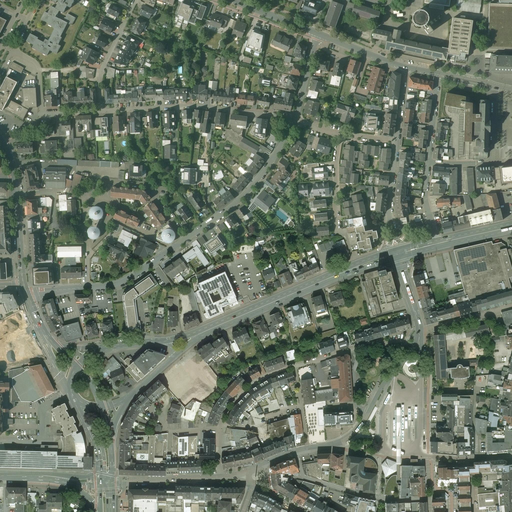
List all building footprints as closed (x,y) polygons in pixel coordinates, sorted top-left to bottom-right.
[(50,0),(56,3),(57,1),(59,2),(55,9),(57,9),(56,10),(58,11),(59,11),(63,13),(64,13),(62,12),(64,9),(65,10),(67,6),(71,8),(72,4),(71,4),(73,0),(74,1),(74,0),(73,0),(50,0)] [(511,55),(491,55),(489,72),(511,72),(511,0),(498,0),(499,2),(511,2),(511,55)] [(181,6),(180,5),(177,13),(185,15),(184,18),(189,20),(193,9),(196,3),(190,1),(187,8),(181,6)] [(310,1),(309,3),(305,1),(302,11),(306,13),(307,11),(316,15),(319,6),(315,5),(315,4),(310,1)] [(331,1),(323,24),(334,28),(341,10),(342,5),(331,1)] [(380,12),(354,4),(354,5),(353,8),(351,13),(352,14),(352,13),(354,14),(377,22),(380,12)] [(511,4),(489,4),(488,49),(511,50),(511,4)] [(121,10),(111,5),(110,6),(108,10),(108,11),(107,13),(111,14),(116,17),(117,18),(121,10)] [(199,11),(193,9),(189,20),(189,22),(195,24),(196,20),(199,21),(200,18),(202,19),(206,7),(201,5),(199,11)] [(353,8),(343,5),(342,5),(341,10),(351,13),(353,8)] [(148,8),(143,6),(140,13),(149,18),(151,14),(152,14),(153,11),(148,8)] [(57,15),(49,11),(48,14),(45,13),(41,20),(49,24),(48,25),(55,28),(52,34),(54,34),(50,41),(53,43),(50,48),(46,46),(43,44),(37,41),(38,38),(30,34),(27,42),(34,45),(32,48),(47,56),(49,50),(56,54),(60,47),(58,45),(61,38),(60,38),(67,24),(64,22),(59,20),(58,21),(54,19),(56,15),(57,15)] [(423,12),(421,11),(419,11),(417,11),(417,12),(416,13),(415,13),(414,14),(413,14),(412,16),(413,16),(412,17),(412,19),(412,20),(412,22),(413,22),(414,24),(415,25),(415,26),(417,27),(417,26),(418,27),(420,27),(421,27),(421,28),(423,27),(424,26),(426,25),(426,24),(427,24),(428,23),(427,22),(428,21),(428,20),(428,18),(428,16),(427,16),(427,15),(426,14),(425,13),(423,11),(423,12)] [(75,18),(68,14),(64,22),(67,24),(71,26),(75,18)] [(220,18),(213,15),(211,21),(210,24),(220,28),(220,27),(224,28),(225,24),(226,24),(228,18),(221,16),(220,18)] [(461,19),(453,18),(448,49),(442,48),(442,49),(441,59),(440,60),(446,61),(448,54),(459,56),(459,59),(464,60),(465,54),(468,55),(473,21),(465,20),(465,17),(461,16),(461,19)] [(140,20),(137,18),(133,25),(142,29),(145,22),(142,21),(142,20),(141,19),(140,20)] [(111,23),(104,20),(103,21),(101,25),(100,28),(110,33),(112,28),(114,27),(114,26),(114,25),(114,24),(111,23)] [(247,25),(237,21),(234,29),(233,32),(239,34),(238,36),(242,37),(244,31),(245,32),(245,30),(247,25)] [(142,29),(133,25),(131,31),(134,32),(134,33),(135,34),(135,33),(139,35),(142,29)] [(267,29),(255,25),(253,32),(258,34),(265,37),(267,29)] [(429,26),(428,27),(426,25),(424,26),(426,29),(424,30),(428,35),(433,31),(429,26)] [(442,49),(399,39),(401,31),(394,30),(393,33),(375,30),(373,38),(386,41),(385,50),(390,51),(391,48),(441,59),(442,49)] [(250,32),(245,47),(246,47),(251,49),(254,39),(256,40),(258,34),(253,32),(252,33),(250,32)] [(284,36),(277,33),(272,45),(279,48),(284,37),(284,36)] [(102,37),(100,36),(98,40),(96,43),(96,44),(104,48),(108,40),(104,38),(102,37)] [(135,40),(128,37),(125,42),(136,48),(139,42),(135,40)] [(292,41),(284,37),(279,48),(287,51),(292,41)] [(136,48),(125,42),(121,50),(132,55),(132,56),(134,53),(133,53),(135,50),(136,48)] [(306,47),(298,44),(296,50),(295,50),(294,53),(295,53),(294,56),(303,59),(306,49),(306,47)] [(99,53),(86,47),(82,56),(81,55),(79,59),(86,62),(85,62),(88,64),(89,63),(93,65),(95,61),(96,61),(97,58),(99,53)] [(132,55),(121,50),(120,49),(113,64),(121,65),(122,63),(126,65),(126,66),(128,63),(131,58),(130,58),(132,55)] [(329,62),(319,60),(317,69),(320,70),(327,71),(329,62)] [(361,63),(351,60),(347,72),(355,74),(357,75),(361,63)] [(24,68),(12,62),(9,68),(21,74),(24,68)] [(343,65),(335,63),(332,74),(340,76),(341,72),(342,72),(343,69),(342,69),(343,65)] [(301,66),(294,64),(292,70),(288,69),(287,73),(299,76),(301,66)] [(379,69),(373,67),(373,69),(373,71),(374,71),(373,73),(371,72),(370,72),(371,73),(385,77),(386,74),(384,74),(385,70),(381,69),(379,69)] [(400,75),(392,72),(392,78),(391,78),(389,98),(398,99),(400,75)] [(385,77),(371,73),(371,75),(372,76),(371,79),(369,78),(370,78),(384,82),(381,82),(381,81),(381,79),(382,79),(384,79),(385,77)] [(340,76),(332,74),(330,84),(331,85),(338,86),(340,76)] [(298,79),(288,77),(288,79),(287,83),(286,88),(295,90),(298,79)] [(421,80),(409,77),(408,87),(420,89),(420,88),(421,80)] [(258,83),(269,86),(271,80),(259,78),(258,83)] [(384,82),(370,78),(369,81),(370,82),(370,84),(367,84),(368,84),(382,88),(379,87),(380,86),(379,84),(380,84),(383,85),(384,82)] [(14,84),(4,79),(0,87),(0,108),(1,109),(2,109),(23,120),(30,108),(37,108),(36,88),(22,89),(23,102),(20,106),(7,99),(14,85),(14,84)] [(54,95),(46,96),(46,99),(46,103),(47,103),(47,107),(57,106),(57,100),(57,97),(59,97),(58,79),(51,79),(52,90),(53,90),(54,95)] [(433,82),(421,80),(420,88),(420,89),(432,90),(433,82)] [(317,82),(313,81),(312,83),(310,90),(318,92),(320,87),(321,87),(322,83),(317,82)] [(382,88),(368,84),(368,86),(368,88),(369,88),(368,90),(371,91),(371,92),(374,93),(374,92),(377,93),(378,91),(378,90),(381,91),(382,88)] [(22,89),(14,85),(7,99),(20,106),(23,102),(22,89)] [(338,86),(331,85),(330,91),(337,93),(338,86)] [(156,89),(145,90),(146,101),(164,100),(164,91),(164,90),(156,90),(156,89)] [(187,89),(179,90),(179,89),(175,89),(175,90),(175,99),(186,98),(186,96),(187,89)] [(194,90),(190,89),(190,96),(190,99),(198,99),(199,90),(194,90)] [(232,89),(226,89),(226,93),(223,93),(222,102),(230,103),(231,100),(231,94),(232,89)] [(175,90),(164,91),(164,100),(175,99),(175,90)] [(205,90),(199,90),(198,99),(207,100),(207,97),(208,91),(205,90)] [(223,93),(214,92),(214,98),(213,101),(222,102),(223,93)] [(294,94),(285,92),(285,95),(284,98),(284,101),(292,102),(294,94)] [(472,104),(465,102),(465,97),(446,93),(444,106),(464,110),(463,142),(471,142),(471,137),(472,122),(474,122),(474,118),(479,118),(479,115),(472,115),(472,104)] [(109,95),(105,96),(106,103),(114,103),(113,95),(109,95)] [(247,96),(238,95),(237,101),(237,104),(246,105),(247,96)] [(91,97),(88,97),(89,105),(96,104),(96,96),(91,97)] [(255,97),(247,96),(246,105),(254,106),(254,103),(255,97)] [(65,98),(62,98),(62,106),(76,105),(75,97),(72,98),(65,98)] [(79,97),(75,97),(76,105),(89,105),(88,97),(85,97),(79,97)] [(264,98),(259,97),(258,104),(268,107),(270,99),(268,99),(264,98)] [(398,99),(389,98),(389,102),(388,109),(397,110),(398,99)] [(279,100),(275,99),(273,108),(277,109),(277,108),(290,111),(292,102),(284,101),(283,101),(279,100)] [(415,100),(409,99),(409,101),(406,101),(406,109),(414,110),(415,100)] [(489,101),(480,100),(479,115),(479,118),(474,118),(474,122),(474,135),(479,135),(479,141),(476,141),(475,146),(478,146),(478,152),(488,153),(488,136),(489,136),(490,118),(489,118),(489,101)] [(311,102),(308,101),(305,113),(315,116),(316,116),(319,104),(311,102)] [(426,103),(423,102),(422,107),(421,106),(420,110),(422,110),(422,113),(429,113),(431,103),(426,103)] [(355,110),(339,105),(337,110),(343,112),(341,121),(349,124),(352,114),(354,115),(355,110)] [(414,110),(406,109),(404,123),(412,124),(414,110)] [(191,110),(182,111),(182,120),(186,120),(191,119),(191,111),(191,110)] [(203,111),(195,110),(195,111),(195,112),(194,118),(197,118),(202,119),(203,111)] [(174,111),(164,112),(165,127),(166,132),(174,131),(173,127),(175,127),(175,121),(175,118),(174,111)] [(203,130),(202,133),(211,134),(212,130),(209,130),(209,125),(207,125),(208,120),(211,120),(212,112),(205,111),(203,124),(203,130)] [(157,112),(146,113),(146,118),(147,123),(151,123),(152,128),(157,127),(157,112)] [(140,113),(131,113),(131,121),(130,123),(130,125),(127,126),(127,133),(130,133),(140,132),(140,121),(140,113)] [(226,114),(216,113),(215,123),(224,125),(226,114)] [(429,113),(422,113),(421,122),(428,123),(429,113)] [(396,115),(386,114),(384,133),(394,134),(396,115)] [(247,117),(231,115),(230,125),(243,127),(246,127),(246,123),(247,117)] [(83,116),(75,117),(76,125),(84,124),(83,116)] [(107,117),(100,118),(101,130),(95,130),(95,137),(109,137),(108,131),(107,132),(107,128),(108,128),(108,125),(107,117)] [(123,117),(115,117),(113,119),(113,125),(112,125),(113,131),(122,131),(124,131),(123,125),(123,117)] [(360,123),(357,123),(356,127),(356,133),(365,134),(366,123),(372,124),(372,120),(361,119),(360,121),(360,123)] [(70,121),(61,122),(61,124),(62,131),(66,131),(69,131),(70,130),(70,128),(70,122),(70,121)] [(412,124),(404,123),(402,137),(411,138),(411,134),(412,124)] [(445,124),(437,123),(436,133),(443,134),(444,134),(444,128),(445,124)] [(243,127),(230,125),(229,129),(229,135),(228,139),(239,145),(243,138),(242,137),(243,129),(243,127)] [(315,136),(310,135),(306,144),(312,146),(315,136)] [(320,138),(315,136),(312,146),(317,147),(320,138)] [(81,138),(73,139),(74,148),(82,147),(81,138)] [(249,141),(243,138),(239,145),(244,148),(249,141)] [(331,142),(320,138),(317,147),(323,149),(322,152),(327,153),(331,142)] [(297,140),(295,143),(294,144),(294,145),(290,152),(297,156),(299,152),(301,153),(305,145),(297,140)] [(57,141),(45,142),(45,144),(40,145),(40,155),(57,154),(57,141)] [(259,147),(249,141),(244,148),(253,153),(254,150),(257,152),(258,152),(260,148),(259,147)] [(32,144),(17,145),(17,149),(17,154),(33,153),(32,144)] [(266,148),(261,145),(259,147),(260,148),(258,152),(262,155),(264,152),(264,151),(266,148)] [(355,171),(349,170),(349,168),(350,168),(351,161),(353,161),(354,147),(350,146),(350,145),(345,145),(345,149),(344,149),(343,153),(344,153),(344,158),(344,160),(341,160),(341,164),(341,167),(340,167),(339,174),(343,174),(343,178),(341,178),(341,182),(345,183),(349,184),(349,183),(353,183),(357,184),(358,174),(355,174),(355,171)] [(367,146),(363,145),(363,146),(363,149),(361,149),(362,150),(362,153),(356,153),(356,158),(358,158),(358,160),(360,160),(367,161),(368,157),(367,157),(368,154),(370,154),(370,155),(373,156),(378,157),(378,154),(381,154),(381,162),(379,162),(378,169),(387,170),(388,167),(388,163),(390,164),(390,160),(390,159),(390,157),(391,157),(391,152),(391,149),(386,149),(382,148),(382,149),(379,149),(379,147),(371,146),(371,145),(367,145),(367,146)] [(166,146),(165,146),(165,158),(175,158),(175,146),(170,146),(166,146)] [(273,149),(268,146),(266,148),(264,151),(264,152),(269,155),(271,151),(273,149)] [(442,149),(435,148),(433,159),(441,159),(441,152),(442,149)] [(411,154),(401,153),(400,160),(409,161),(410,161),(410,159),(411,154)] [(265,161),(256,154),(253,158),(254,159),(253,162),(260,168),(265,161)] [(290,164),(282,158),(278,165),(281,167),(282,167),(285,170),(286,168),(290,164)] [(112,162),(57,160),(57,164),(66,164),(66,165),(69,165),(112,168),(112,162)] [(367,161),(360,160),(359,167),(368,168),(368,165),(369,165),(369,161),(367,161)] [(260,168),(253,162),(251,164),(247,161),(246,162),(245,164),(249,167),(256,173),(260,168)] [(34,165),(22,168),(24,174),(26,183),(26,190),(39,189),(38,182),(34,183),(33,178),(31,172),(35,171),(34,165)] [(511,165),(499,167),(499,168),(500,179),(501,184),(511,182),(511,165)] [(138,167),(134,167),(134,166),(130,166),(130,176),(133,176),(133,178),(138,178),(138,177),(142,177),(142,170),(142,167),(138,166),(138,167)] [(256,173),(249,167),(246,170),(253,176),(256,173)] [(285,170),(282,167),(281,167),(276,174),(283,180),(289,173),(290,171),(286,168),(285,170)] [(318,168),(312,168),(312,172),(313,179),(328,178),(328,172),(326,172),(326,167),(318,168)] [(408,168),(399,167),(398,174),(407,175),(408,172),(408,168)] [(449,168),(433,167),(432,176),(444,177),(449,178),(449,168)] [(494,167),(476,168),(477,182),(485,181),(486,184),(490,184),(490,181),(495,180),(494,179),(494,168),(494,167)] [(66,168),(46,168),(46,176),(46,182),(46,188),(65,189),(66,168)] [(181,181),(184,181),(183,184),(196,185),(196,181),(197,181),(197,172),(196,172),(196,169),(184,168),(184,172),(182,172),(181,181)] [(82,176),(75,174),(71,185),(78,188),(82,176)] [(276,174),(270,181),(279,188),(282,184),(280,183),(283,180),(276,174)] [(407,175),(398,174),(398,181),(407,182),(407,177),(407,175)] [(242,175),(238,180),(245,186),(249,181),(242,175)] [(379,176),(379,177),(378,184),(388,185),(389,177),(379,176)] [(238,180),(232,187),(239,193),(245,186),(238,180)] [(320,184),(312,185),(313,189),(313,188),(314,195),(321,194),(320,184)] [(328,184),(320,184),(321,194),(329,194),(328,189),(329,189),(329,185),(328,185),(328,184)] [(443,185),(434,184),(433,192),(444,193),(445,185),(443,185)] [(78,188),(71,185),(67,196),(75,197),(78,188)] [(307,186),(299,186),(299,188),(299,192),(300,196),(307,195),(307,186)] [(373,187),(365,186),(368,197),(374,196),(372,190),(373,187)] [(136,190),(112,187),(111,197),(135,200),(136,190)] [(406,189),(397,188),(396,196),(405,197),(405,193),(406,189)] [(264,193),(255,203),(261,208),(267,201),(268,202),(273,196),(265,189),(263,192),(264,193)] [(142,190),(136,190),(135,200),(139,200),(142,205),(151,199),(146,193),(145,192),(143,191),(142,190)] [(223,195),(221,196),(226,204),(234,198),(229,191),(223,195)] [(195,193),(192,195),(192,194),(187,198),(189,201),(190,201),(196,210),(203,205),(199,199),(201,198),(198,194),(197,195),(195,193)] [(360,194),(351,196),(352,201),(344,202),(345,209),(344,209),(345,216),(348,215),(349,220),(365,217),(366,217),(363,202),(362,202),(361,199),(360,194)] [(387,195),(377,194),(376,204),(375,211),(381,212),(385,212),(387,195)] [(497,199),(496,194),(486,195),(489,205),(490,210),(493,222),(503,220),(500,209),(499,209),(497,199)] [(469,195),(463,195),(467,211),(472,209),(469,195)] [(486,195),(480,195),(483,206),(489,205),(486,195)] [(220,196),(213,202),(219,209),(226,204),(221,196),(220,196)] [(405,197),(396,196),(396,198),(396,205),(397,209),(398,218),(409,216),(407,207),(407,200),(406,200),(406,197),(405,197)] [(49,197),(46,197),(46,207),(42,208),(42,213),(41,213),(41,217),(42,217),(50,217),(52,200),(49,197)] [(449,199),(437,200),(437,207),(438,207),(438,208),(450,206),(449,199)] [(37,200),(27,200),(28,214),(38,213),(38,208),(37,200)] [(67,202),(59,202),(59,211),(67,211),(68,215),(76,215),(75,200),(66,201),(67,202)] [(315,201),(313,201),(313,202),(314,209),(326,207),(326,208),(326,200),(325,200),(315,201)] [(151,202),(143,208),(145,211),(144,212),(145,214),(156,206),(154,203),(153,204),(151,202)] [(184,205),(176,212),(178,215),(180,214),(184,220),(185,221),(192,216),(184,205)] [(97,206),(96,206),(94,206),(93,207),(92,207),(88,207),(89,219),(92,220),(91,222),(90,221),(91,229),(90,229),(90,230),(89,231),(89,232),(89,233),(89,234),(89,235),(90,236),(91,237),(92,238),(93,243),(95,238),(96,238),(97,237),(98,237),(98,236),(99,236),(99,235),(99,234),(99,233),(99,232),(99,231),(98,230),(100,226),(97,225),(98,223),(101,224),(106,209),(102,209),(101,208),(100,207),(99,207),(99,206),(97,206)] [(156,206),(145,214),(148,217),(149,216),(150,218),(159,212),(157,210),(158,209),(156,206)] [(243,207),(236,212),(241,219),(243,217),(246,215),(248,214),(243,207)] [(121,211),(117,209),(113,219),(125,224),(126,222),(129,215),(125,213),(126,212),(121,210),(121,211)] [(490,210),(479,212),(482,225),(493,222),(490,210)] [(159,212),(150,218),(152,220),(151,221),(153,224),(163,216),(161,213),(160,214),(159,212)] [(479,212),(468,215),(471,227),(482,225),(479,212)] [(320,214),(314,215),(315,222),(316,222),(319,222),(327,221),(328,221),(327,213),(320,214)] [(132,215),(132,216),(129,215),(126,222),(128,223),(134,226),(135,226),(137,227),(141,220),(138,219),(138,218),(132,215)] [(232,215),(225,219),(227,223),(226,224),(229,228),(232,226),(237,222),(232,215)] [(468,215),(457,217),(458,220),(452,222),(454,231),(471,227),(468,215)] [(163,216),(153,224),(155,227),(156,226),(157,228),(166,222),(164,220),(165,219),(163,216)] [(349,220),(347,220),(347,224),(346,224),(347,228),(355,227),(355,228),(363,226),(366,226),(365,217),(349,220)] [(7,218),(0,218),(0,233),(8,233),(8,218),(7,218)] [(448,218),(440,220),(444,234),(454,231),(452,222),(449,222),(448,218)] [(30,219),(28,219),(29,229),(37,229),(37,224),(38,224),(38,223),(38,219),(30,219)] [(120,225),(114,223),(111,230),(117,233),(120,225)] [(223,223),(218,227),(221,231),(226,228),(223,223)] [(169,224),(160,230),(156,239),(165,243),(167,243),(168,243),(170,243),(172,243),(173,242),(173,241),(174,241),(175,240),(175,239),(176,237),(176,235),(175,233),(174,231),(173,230),(169,224)] [(317,228),(316,228),(317,236),(320,236),(329,235),(328,227),(319,227),(317,228)] [(133,235),(122,230),(119,238),(125,241),(123,246),(128,248),(133,235)] [(365,232),(359,233),(360,242),(357,242),(358,250),(363,249),(363,251),(371,249),(370,243),(374,242),(373,240),(378,239),(376,231),(373,232),(372,230),(365,232)] [(8,233),(0,233),(0,255),(10,255),(8,233)] [(39,234),(29,235),(29,246),(40,246),(39,234)] [(218,234),(204,244),(208,249),(207,249),(209,251),(210,252),(220,245),(221,247),(225,244),(218,234)] [(142,238),(135,253),(146,258),(148,254),(152,256),(153,253),(154,253),(156,249),(155,249),(157,246),(152,244),(152,243),(142,238)] [(123,246),(111,240),(106,251),(112,254),(113,251),(120,254),(118,260),(122,261),(128,248),(123,246)] [(332,241),(323,244),(319,246),(321,253),(334,248),(332,241)] [(467,295),(510,283),(508,278),(511,277),(511,274),(505,245),(501,243),(501,242),(492,244),(491,242),(459,249),(459,250),(454,251),(454,250),(459,273),(463,289),(464,292),(465,296),(467,295)] [(40,246),(29,246),(30,263),(38,263),(38,262),(40,262),(40,261),(45,261),(45,255),(40,256),(40,246)] [(81,246),(57,247),(57,257),(65,257),(76,257),(80,257),(81,257),(81,246)] [(196,246),(183,256),(186,260),(195,254),(204,267),(209,263),(198,248),(197,246),(196,246)] [(76,257),(65,257),(65,268),(61,268),(62,278),(77,278),(77,279),(81,279),(81,278),(82,278),(81,271),(81,267),(77,268),(76,268),(76,261),(76,257)] [(180,258),(172,263),(181,275),(188,270),(184,263),(180,258)] [(278,273),(278,274),(284,287),(293,283),(291,278),(290,276),(289,276),(288,274),(286,267),(285,264),(284,262),(283,261),(276,265),(278,273)] [(172,263),(165,269),(168,274),(173,280),(176,278),(181,275),(172,263)] [(313,265),(309,266),(312,274),(313,274),(320,271),(317,263),(313,265)] [(304,268),(301,270),(304,277),(312,274),(309,266),(307,267),(304,268)] [(272,270),(263,273),(266,281),(270,280),(269,279),(275,277),(272,270)] [(294,272),(294,273),(297,281),(304,278),(304,277),(301,270),(294,272)] [(379,270),(363,274),(365,281),(371,279),(379,277),(377,272),(380,271),(379,270)] [(397,300),(390,274),(387,275),(386,273),(385,270),(380,271),(377,272),(379,277),(386,303),(391,302),(397,300)] [(37,271),(31,272),(32,286),(53,285),(52,271),(50,271),(37,271)] [(238,302),(236,297),(229,281),(225,272),(198,284),(198,285),(200,290),(197,292),(209,319),(223,312),(221,308),(229,305),(230,306),(238,302)] [(391,272),(386,273),(387,275),(390,274),(397,300),(399,300),(391,272)] [(422,274),(413,277),(416,287),(425,285),(429,283),(427,278),(423,279),(422,274)] [(130,291),(127,293),(126,294),(125,296),(125,297),(125,298),(125,299),(125,302),(123,303),(127,332),(136,331),(138,331),(134,299),(139,296),(140,297),(158,284),(152,275),(134,288),(133,287),(129,289),(130,291)] [(386,303),(379,277),(371,279),(375,292),(371,293),(372,298),(376,296),(381,314),(393,310),(391,302),(386,303)] [(376,296),(372,298),(371,293),(375,292),(371,279),(365,281),(363,281),(373,316),(381,314),(376,296)] [(510,283),(467,295),(470,302),(472,312),(477,310),(478,311),(478,309),(498,304),(497,302),(499,302),(502,301),(503,303),(511,300),(511,290),(511,289),(510,283)] [(425,285),(416,287),(419,299),(428,296),(427,292),(429,292),(428,289),(427,290),(426,286),(425,287),(425,285)] [(192,288),(187,289),(191,303),(196,302),(192,288)] [(0,304),(2,305),(5,313),(18,308),(13,296),(12,297),(11,294),(10,295),(9,293),(8,293),(8,292),(0,292),(0,304)] [(341,292),(334,294),(334,295),(329,297),(332,305),(339,303),(339,304),(344,302),(341,292)] [(459,293),(448,296),(450,301),(454,299),(465,296),(464,292),(459,293)] [(465,296),(454,299),(455,302),(456,305),(460,315),(472,312),(470,302),(467,295),(465,296)] [(428,296),(419,299),(422,309),(430,307),(431,306),(428,296)] [(321,297),(313,300),(314,304),(313,305),(317,318),(328,314),(325,304),(324,304),(321,297)] [(53,299),(50,300),(48,301),(47,300),(45,301),(44,303),(45,304),(43,305),(42,306),(43,309),(44,312),(44,313),(45,317),(46,317),(47,320),(46,320),(47,320),(58,316),(53,299)] [(196,302),(191,303),(194,315),(196,314),(200,313),(196,302)] [(83,303),(77,305),(80,317),(86,315),(83,303)] [(302,304),(289,308),(290,311),(287,312),(288,316),(292,328),(310,322),(311,322),(309,314),(307,310),(306,306),(303,307),(302,304)] [(431,312),(430,307),(422,309),(425,319),(427,319),(429,324),(434,323),(434,322),(438,321),(435,311),(431,312)] [(447,310),(446,310),(447,313),(449,313),(450,318),(456,317),(454,308),(447,310)] [(445,309),(435,311),(438,321),(450,318),(449,313),(447,313),(446,310),(445,309)] [(511,309),(501,313),(501,314),(502,314),(505,327),(506,336),(508,336),(509,321),(511,321),(511,309)] [(37,351),(19,312),(6,318),(24,357),(37,351)] [(177,312),(169,312),(169,317),(168,317),(169,321),(168,321),(168,326),(177,326),(177,312)] [(277,312),(274,313),(275,314),(270,316),(273,323),(274,326),(275,326),(276,329),(280,327),(279,324),(283,322),(281,319),(282,319),(280,315),(278,312),(277,312)] [(194,315),(183,319),(186,325),(184,325),(186,330),(193,327),(195,326),(200,323),(199,320),(196,314),(194,315)] [(58,316),(47,320),(52,332),(60,328),(63,327),(63,326),(62,324),(64,323),(61,316),(58,316)] [(156,318),(155,318),(155,322),(155,325),(154,325),(153,331),(162,332),(163,319),(162,319),(156,318)] [(259,320),(256,321),(256,322),(252,323),(255,328),(255,330),(255,331),(255,332),(256,333),(258,338),(263,336),(264,337),(265,337),(266,337),(267,337),(268,337),(268,336),(268,335),(269,335),(269,334),(268,333),(269,333),(267,328),(267,326),(266,325),(265,324),(263,319),(259,320)] [(408,319),(400,321),(403,331),(411,329),(408,319)] [(20,359),(2,320),(0,320),(0,349),(7,364),(20,359)] [(400,321),(394,323),(397,332),(403,331),(400,321)] [(469,323),(467,324),(466,325),(466,326),(464,327),(463,325),(462,325),(460,325),(459,326),(459,328),(456,328),(456,327),(455,326),(452,327),(452,328),(452,329),(449,330),(449,329),(448,328),(445,329),(445,330),(445,331),(442,332),(442,330),(441,330),(438,330),(438,331),(438,333),(439,334),(441,334),(441,333),(475,325),(478,325),(478,322),(477,321),(474,322),(473,323),(474,324),(471,325),(470,324),(469,323)] [(65,326),(63,326),(63,327),(60,328),(67,341),(82,337),(78,322),(65,326)] [(108,323),(103,324),(103,327),(104,330),(104,334),(113,333),(113,331),(112,325),(112,322),(111,322),(108,323)] [(95,323),(86,326),(87,330),(88,334),(88,333),(89,337),(99,335),(97,331),(98,331),(97,327),(96,327),(95,323)] [(394,323),(388,324),(390,334),(397,332),(394,323)] [(388,324),(379,327),(380,333),(381,333),(382,336),(390,334),(388,324)] [(378,325),(370,328),(371,330),(373,339),(382,336),(381,333),(380,333),(379,327),(378,325)] [(475,325),(464,328),(466,337),(478,335),(475,325)] [(487,325),(479,327),(478,325),(475,325),(478,335),(484,333),(489,332),(488,328),(487,325)] [(245,327),(239,330),(239,329),(237,330),(237,331),(232,333),(237,344),(244,341),(244,342),(245,342),(246,343),(247,342),(248,342),(249,341),(249,340),(249,339),(249,338),(250,338),(245,327)] [(464,328),(441,333),(441,334),(441,335),(444,335),(444,340),(451,339),(452,341),(466,337),(464,328)] [(336,329),(319,334),(321,339),(337,334),(336,329)] [(371,330),(361,333),(364,342),(373,339),(371,330)] [(364,342),(361,333),(354,335),(356,339),(357,344),(364,342)] [(441,335),(434,335),(437,379),(448,378),(447,368),(446,368),(444,340),(444,335),(441,335)] [(211,345),(221,357),(224,355),(226,357),(232,353),(229,350),(230,349),(226,343),(225,341),(226,340),(224,336),(220,339),(220,338),(211,345)] [(337,339),(336,339),(337,341),(339,349),(348,346),(346,338),(345,337),(337,339)] [(331,340),(319,344),(322,354),(334,350),(331,340)] [(232,353),(226,357),(224,355),(221,357),(215,362),(214,361),(208,365),(209,366),(210,365),(221,378),(239,361),(234,350),(232,344),(230,341),(226,343),(230,349),(229,350),(232,353)] [(221,357),(211,345),(210,343),(207,345),(206,344),(197,351),(204,360),(208,365),(214,361),(215,362),(221,357)] [(145,352),(141,355),(140,354),(133,361),(131,359),(132,358),(130,356),(128,358),(127,358),(124,361),(129,367),(126,369),(137,382),(141,379),(142,379),(146,375),(149,372),(150,372),(153,369),(154,368),(153,368),(157,365),(161,362),(161,361),(164,359),(165,358),(164,355),(164,354),(163,354),(159,353),(159,352),(159,353),(154,351),(149,350),(149,349),(149,350),(148,352),(147,352),(146,352),(145,352)] [(294,350),(286,352),(289,361),(297,359),(294,350)] [(347,355),(331,359),(332,366),(330,366),(331,378),(331,380),(340,379),(351,378),(349,356),(347,355)] [(109,363),(103,368),(100,364),(95,368),(101,375),(109,368),(117,361),(113,357),(111,359),(112,360),(109,363)] [(282,357),(265,363),(268,372),(285,366),(283,361),(282,357)] [(106,359),(100,364),(103,368),(109,363),(106,359)] [(208,365),(204,360),(199,364),(200,364),(203,368),(219,386),(220,387),(222,384),(209,366),(208,365)] [(117,361),(109,368),(113,373),(121,365),(117,361)] [(200,364),(193,371),(197,374),(203,368),(200,364)] [(55,392),(41,365),(30,367),(45,397),(55,392)] [(45,397),(30,367),(29,366),(8,371),(8,378),(8,383),(8,389),(11,389),(11,402),(34,402),(45,397)] [(174,366),(159,380),(165,387),(170,383),(169,383),(167,381),(178,370),(174,366)] [(460,371),(459,371),(458,371),(457,370),(456,369),(456,368),(450,368),(447,368),(447,371),(450,371),(451,378),(454,378),(457,379),(459,379),(463,378),(464,378),(467,378),(469,377),(469,367),(463,367),(463,368),(463,369),(462,369),(462,370),(461,370),(461,371),(460,371)] [(219,386),(203,368),(197,374),(196,375),(207,387),(212,392),(219,386)] [(257,368),(248,372),(252,380),(261,375),(257,368)] [(113,373),(110,374),(114,382),(125,378),(121,369),(113,373)] [(242,369),(240,372),(238,371),(234,375),(238,378),(234,382),(241,388),(247,383),(242,378),(245,374),(242,369)] [(175,388),(170,392),(181,405),(184,408),(193,400),(207,387),(196,375),(197,374),(193,371),(175,388)] [(292,371),(285,374),(288,383),(295,380),(292,371)] [(285,374),(277,376),(280,386),(288,383),(285,374)] [(492,374),(491,375),(489,375),(487,386),(495,387),(496,385),(498,386),(498,384),(500,384),(502,383),(502,381),(493,379),(494,375),(492,374)] [(277,376),(269,379),(273,388),(280,386),(277,376)] [(114,382),(110,378),(107,381),(116,390),(119,387),(114,382)] [(340,379),(338,379),(338,388),(337,388),(337,390),(337,392),(339,392),(339,399),(339,402),(352,401),(351,387),(351,378),(340,379)] [(448,378),(437,379),(437,387),(449,387),(449,378),(448,378)] [(269,379),(264,382),(266,385),(255,392),(260,401),(272,394),(274,393),(273,388),(269,379)] [(312,379),(301,381),(305,405),(316,403),(314,391),(313,385),(312,379)] [(340,379),(331,380),(332,387),(332,389),(337,388),(338,388),(338,379),(340,379)] [(511,380),(507,379),(504,379),(503,385),(503,391),(511,392),(511,380)] [(159,380),(144,393),(152,402),(167,389),(165,387),(159,380)] [(0,430),(1,431),(1,427),(1,412),(7,412),(7,409),(1,409),(2,392),(4,392),(4,389),(8,389),(8,383),(0,382),(0,430)] [(175,388),(170,382),(169,383),(170,383),(165,387),(167,389),(170,392),(175,388)] [(241,388),(234,382),(232,383),(239,390),(241,388)] [(239,390),(232,383),(225,391),(233,397),(239,390)] [(337,388),(332,389),(332,392),(327,393),(317,394),(317,393),(316,391),(314,392),(314,391),(316,403),(316,402),(339,399),(339,392),(337,392),(337,390),(337,388)] [(225,391),(216,403),(213,402),(211,408),(214,409),(222,412),(233,397),(225,391)] [(511,392),(503,391),(502,395),(502,399),(505,400),(511,401),(511,392)] [(142,396),(141,395),(139,397),(139,398),(132,407),(142,413),(145,411),(147,410),(147,409),(153,402),(152,402),(144,393),(142,396)] [(457,394),(441,394),(441,402),(443,402),(443,403),(444,404),(447,404),(451,404),(455,404),(457,404),(457,396),(457,394)] [(457,396),(457,404),(457,426),(463,426),(464,426),(471,427),(473,399),(476,399),(476,396),(476,395),(472,395),(457,396)] [(499,399),(498,399),(490,398),(490,412),(493,413),(498,414),(503,416),(505,400),(502,399),(501,400),(499,399)] [(193,400),(184,408),(197,413),(198,409),(203,411),(205,405),(193,400)] [(511,401),(505,400),(503,416),(504,416),(511,416),(511,401)] [(65,403),(54,408),(56,412),(54,412),(55,414),(54,415),(56,420),(58,419),(59,423),(62,421),(64,424),(62,425),(63,427),(62,428),(64,433),(64,434),(65,436),(78,430),(76,424),(75,425),(74,423),(76,422),(73,416),(70,417),(68,411),(67,412),(66,410),(68,409),(65,403)] [(181,406),(172,403),(170,410),(169,410),(167,417),(168,424),(175,423),(178,423),(181,423),(180,419),(181,417),(184,408),(181,405),(181,406)] [(264,415),(258,404),(253,406),(258,417),(261,424),(266,422),(264,415)] [(451,404),(447,404),(447,409),(446,410),(446,413),(447,414),(447,424),(445,424),(445,425),(444,425),(444,426),(443,427),(436,426),(436,437),(453,437),(453,427),(455,426),(457,426),(457,404),(455,404),(451,404)] [(206,406),(205,405),(203,411),(212,414),(214,409),(211,408),(206,406)] [(243,410),(236,405),(230,413),(238,418),(239,418),(242,414),(241,413),(243,411),(243,410)] [(132,407),(125,418),(120,427),(130,429),(134,423),(138,416),(142,418),(144,415),(142,413),(132,407)] [(197,413),(184,408),(181,417),(184,419),(183,421),(187,423),(188,420),(194,422),(197,413)] [(222,412),(214,409),(212,414),(208,423),(217,426),(222,412)] [(330,413),(323,414),(324,426),(336,425),(336,427),(340,426),(340,424),(353,423),(352,415),(352,413),(352,411),(330,413)] [(490,412),(489,412),(488,418),(488,420),(487,420),(487,429),(491,429),(491,427),(497,427),(497,424),(498,418),(492,417),(493,413),(490,412)] [(238,418),(230,413),(226,422),(231,425),(231,424),(235,425),(236,424),(238,424),(239,421),(237,421),(238,418)] [(301,416),(293,417),(294,420),(296,435),(303,433),(301,416)] [(511,416),(504,416),(502,424),(503,424),(506,425),(511,426),(511,416)] [(480,419),(475,418),(475,428),(477,433),(487,434),(487,429),(487,420),(480,419)] [(288,419),(267,425),(273,443),(282,440),(285,450),(295,447),(293,440),(288,421),(288,419)] [(294,420),(288,421),(293,440),(301,439),(302,438),(303,436),(303,433),(296,435),(294,420)] [(487,437),(511,435),(511,426),(506,425),(505,427),(497,427),(497,430),(491,429),(487,429),(487,434),(487,437)] [(130,429),(120,427),(120,440),(132,440),(132,436),(132,433),(131,433),(131,429),(130,429)] [(245,430),(231,429),(233,435),(234,442),(235,446),(231,447),(232,449),(232,450),(233,455),(236,466),(255,462),(245,430)] [(257,439),(254,430),(250,432),(249,430),(245,430),(255,462),(265,458),(261,449),(257,439)] [(65,445),(85,443),(84,439),(83,436),(82,433),(81,432),(77,434),(76,432),(65,437),(65,445)] [(168,433),(155,434),(155,435),(149,435),(149,450),(148,454),(148,465),(166,466),(166,462),(167,455),(168,433)] [(225,434),(222,433),(222,436),(222,438),(234,442),(233,435),(225,434)] [(463,433),(457,433),(457,437),(456,443),(464,442),(464,439),(464,433),(463,433)] [(473,433),(464,433),(464,439),(467,438),(467,442),(464,442),(465,454),(474,454),(473,441),(474,441),(473,435),(473,433)] [(145,435),(137,435),(137,436),(137,440),(142,440),(142,444),(142,447),(146,447),(146,443),(145,443),(145,436),(145,435)] [(511,435),(487,437),(487,447),(511,445),(511,435)] [(188,436),(178,437),(178,456),(178,461),(188,460),(188,436)] [(197,436),(188,436),(188,460),(190,460),(195,460),(195,455),(197,455),(197,436)] [(436,437),(433,437),(432,438),(432,442),(431,442),(431,452),(436,452),(436,453),(457,455),(456,444),(452,443),(452,441),(453,441),(453,437),(436,437)] [(215,439),(203,438),(203,455),(199,455),(199,461),(202,461),(215,461),(215,439)] [(120,440),(119,440),(119,444),(120,444),(120,450),(130,450),(130,444),(133,445),(133,442),(133,440),(132,440),(120,440)] [(282,440),(273,443),(273,444),(276,453),(285,450),(282,440)] [(464,442),(456,443),(456,444),(457,455),(465,454),(464,442)] [(85,443),(65,445),(65,456),(84,456),(86,456),(86,450),(85,446),(85,443)] [(265,448),(261,449),(265,458),(276,453),(273,444),(265,448)] [(511,445),(487,447),(487,453),(511,451),(511,445)] [(39,451),(0,450),(0,467),(38,468),(39,451)] [(130,450),(120,450),(119,464),(130,464),(130,450)] [(57,451),(39,451),(38,468),(57,468),(57,456),(57,451)] [(148,454),(136,453),(136,465),(148,465),(148,454)] [(330,454),(317,454),(318,462),(318,464),(322,463),(321,471),(329,471),(329,470),(330,454)] [(344,455),(332,454),(331,467),(334,468),(333,469),(337,469),(337,472),(341,472),(342,472),(344,455)] [(197,455),(195,455),(195,460),(190,460),(190,473),(203,472),(202,461),(199,461),(199,455),(197,455)] [(233,455),(221,458),(223,469),(236,466),(233,455)] [(84,469),(84,456),(65,456),(61,456),(57,456),(57,468),(84,469)] [(84,456),(84,469),(84,470),(92,470),(93,456),(89,456),(87,456),(86,456),(84,456)] [(369,459),(365,459),(365,458),(348,456),(347,468),(351,468),(351,470),(351,472),(352,474),(352,475),(351,476),(350,481),(356,482),(357,481),(358,482),(360,483),(361,484),(364,484),(363,491),(363,492),(375,493),(377,473),(376,473),(377,470),(376,469),(376,468),(376,467),(376,466),(376,465),(375,464),(374,463),(373,462),(372,461),(371,460),(370,460),(369,459)] [(376,460),(365,458),(365,459),(369,459),(370,460),(371,460),(372,461),(373,462),(374,463),(375,464),(376,465),(376,466),(376,467),(376,468),(376,469),(377,470),(376,473),(377,473),(375,493),(363,492),(363,491),(362,491),(362,492),(376,494),(378,473),(376,460)] [(295,459),(287,461),(290,471),(291,474),(299,472),(295,459)] [(188,460),(178,461),(178,474),(190,473),(190,460),(188,460)] [(502,466),(508,465),(507,463),(506,461),(504,460),(503,460),(502,460),(498,460),(498,461),(489,461),(490,468),(494,468),(499,468),(503,468),(502,466)] [(171,462),(166,462),(166,466),(166,473),(178,474),(178,461),(171,462)] [(287,461),(278,464),(270,468),(271,474),(277,473),(283,474),(283,473),(290,471),(287,461)] [(395,463),(387,461),(383,466),(386,476),(395,470),(395,465),(395,463)] [(487,462),(475,462),(474,464),(474,466),(474,474),(478,473),(479,473),(479,469),(490,468),(489,461),(487,461),(487,462)] [(318,462),(306,464),(307,469),(308,476),(321,480),(321,471),(322,463),(318,464),(318,462)] [(119,464),(119,474),(123,475),(123,474),(135,475),(136,465),(130,464),(119,464)] [(148,465),(136,465),(135,475),(147,475),(148,465)] [(166,466),(148,465),(147,475),(166,475),(166,473),(166,466)] [(412,466),(402,466),(402,483),(401,495),(401,496),(408,497),(408,488),(406,488),(406,478),(410,478),(413,478),(413,476),(413,471),(412,471),(412,466)] [(424,467),(412,466),(412,471),(413,471),(413,476),(416,476),(416,478),(424,477),(424,467)] [(446,468),(438,468),(438,472),(438,478),(454,478),(459,477),(459,482),(457,482),(458,506),(458,511),(470,511),(470,506),(470,502),(469,481),(469,477),(469,474),(474,474),(474,466),(446,468)] [(356,482),(350,481),(351,476),(352,475),(352,474),(351,472),(351,470),(351,468),(347,468),(346,473),(344,487),(356,490),(362,491),(363,491),(364,484),(361,484),(360,483),(358,482),(357,481),(356,482)] [(511,470),(503,472),(501,472),(501,480),(505,480),(511,479),(511,470)] [(329,471),(321,471),(321,480),(329,482),(329,476),(329,471)] [(283,474),(277,473),(271,474),(272,487),(279,491),(280,488),(281,485),(281,483),(283,483),(286,483),(286,481),(287,477),(282,476),(283,474)] [(479,473),(478,473),(479,481),(492,481),(497,481),(497,473),(494,473),(490,473),(479,473)] [(394,475),(393,475),(392,476),(391,477),(390,477),(390,478),(389,479),(388,480),(386,480),(386,484),(386,485),(385,488),(384,490),(384,495),(391,495),(391,492),(396,492),(396,496),(396,495),(398,496),(398,495),(401,495),(402,483),(396,483),(396,475),(395,475),(394,475)] [(334,478),(329,476),(329,482),(341,486),(343,480),(340,479),(334,478)] [(413,478),(410,478),(410,487),(415,487),(417,487),(425,487),(424,477),(416,478),(413,478)] [(511,479),(505,480),(501,480),(497,481),(492,481),(492,484),(497,484),(498,484),(498,490),(498,491),(511,490),(511,479)] [(286,483),(283,483),(283,485),(282,485),(281,485),(280,488),(279,491),(285,495),(292,483),(290,482),(289,483),(286,481),(286,483)] [(315,485),(303,481),(299,488),(292,499),(303,505),(309,495),(315,485)] [(294,484),(292,483),(285,495),(292,499),(299,488),(294,486),(294,484)] [(315,485),(309,495),(313,498),(320,486),(315,485)] [(191,487),(183,487),(183,497),(191,497),(191,487)] [(199,487),(191,487),(191,497),(191,501),(194,501),(194,499),(199,499),(199,487)] [(425,487),(417,487),(417,497),(425,496),(425,487)] [(15,488),(6,488),(6,506),(7,506),(9,506),(9,507),(15,507),(15,501),(15,488)] [(26,488),(15,488),(15,501),(24,501),(26,501),(26,488)] [(221,488),(212,488),(212,500),(215,499),(220,499),(220,498),(221,488)] [(233,498),(233,488),(221,488),(220,498),(231,498),(233,498)] [(233,488),(233,498),(236,498),(236,500),(242,500),(243,497),(245,492),(245,488),(233,488)] [(143,490),(129,490),(128,496),(129,496),(129,499),(128,511),(156,511),(157,490),(143,490)] [(165,511),(166,490),(157,490),(156,511),(165,511)] [(176,490),(166,490),(165,511),(175,511),(175,497),(176,490)] [(269,497),(256,492),(248,511),(255,511),(258,505),(264,507),(264,506),(269,497)] [(327,495),(320,492),(319,496),(317,500),(319,501),(321,498),(325,500),(327,495)] [(478,494),(479,507),(485,507),(492,506),(499,505),(498,498),(498,492),(496,493),(491,493),(484,494),(478,494)] [(36,493),(28,493),(28,500),(33,500),(33,502),(36,502),(36,498),(36,493)] [(60,495),(49,494),(49,497),(47,497),(47,506),(47,507),(52,507),(52,511),(56,511),(61,511),(61,508),(62,508),(62,497),(60,497),(60,495)] [(355,497),(346,494),(342,504),(348,505),(352,507),(354,502),(355,497)] [(313,498),(309,495),(303,505),(311,510),(317,500),(313,498)] [(511,496),(498,498),(499,505),(511,504),(511,496)] [(183,497),(175,497),(175,511),(183,511),(184,511),(183,497)] [(276,501),(269,497),(264,506),(271,510),(276,501)] [(444,511),(444,497),(435,498),(435,500),(433,502),(432,502),(432,511),(444,511)] [(321,498),(319,501),(317,500),(311,510),(314,511),(321,511),(326,505),(327,502),(325,501),(325,500),(321,498)] [(376,511),(376,501),(358,498),(356,504),(354,511),(376,511)] [(220,501),(219,501),(218,509),(217,511),(230,511),(231,510),(232,510),(233,503),(233,502),(231,502),(220,501)] [(271,510),(270,511),(280,511),(282,507),(283,505),(276,501),(271,510)]
